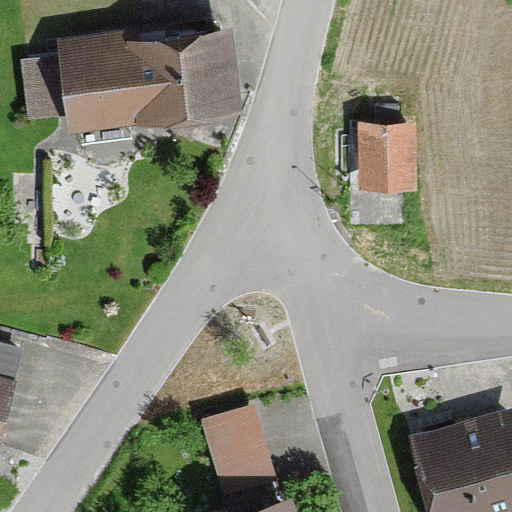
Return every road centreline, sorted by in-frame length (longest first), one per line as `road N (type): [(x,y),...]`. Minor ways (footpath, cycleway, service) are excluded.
road 1 (unclassified): [(43,511),(177,312),(265,209)]
road 2 (unclassified): [(369,511),(318,282)]
road 3 (unclassified): [(265,209),(308,0)]
road 4 (unclassified): [(318,282),(389,311),(511,323)]
